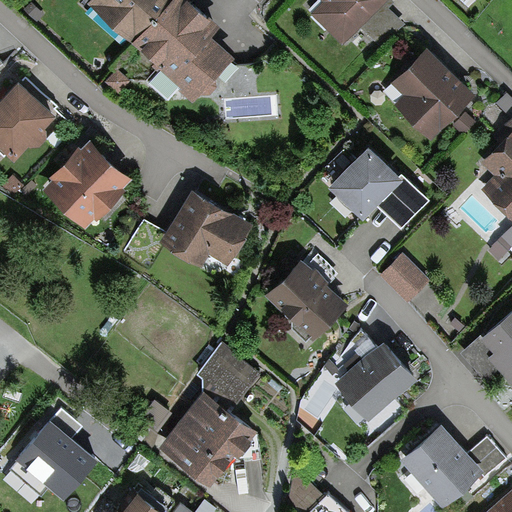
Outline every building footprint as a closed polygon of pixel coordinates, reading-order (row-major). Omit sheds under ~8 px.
[(32,0),(24,8),(36,20),(45,12),(32,0)] [(90,0),(87,4),(130,44),(171,0),(90,0)] [(222,26),(191,0),(171,0),(130,44),(153,64),(151,66),(193,104),(202,94),(211,95),(217,88),(216,79),(236,56),(213,36),(222,26)] [(382,2),(384,0),(321,0),(324,2),(312,14),(341,42),(357,26),(380,48),(404,24),(382,2)] [(476,94),(429,48),(393,84),(402,93),(393,103),(431,140),(476,94)] [(57,116),(20,82),(0,103),(0,149),(14,162),(28,147),(37,148),(47,139),(47,127),(57,116)] [(467,109),(453,122),(463,132),(476,119),(467,109)] [(511,127),(483,158),(496,170),(481,187),(511,216),(511,127)] [(133,179),(88,138),(79,148),(77,146),(48,177),(54,182),(43,193),(85,231),(133,179)] [(399,176),(368,146),(328,188),(363,221),(377,206),(402,179),(399,176)] [(401,173),(399,176),(402,179),(377,206),(402,231),(431,202),(401,173)] [(253,218),(192,183),(161,236),(203,261),(209,251),(227,262),(253,218)] [(511,246),(511,222),(488,247),(500,258),(511,246)] [(430,279),(402,251),(381,273),(408,300),(430,279)] [(349,301),(302,255),(266,292),(313,338),(349,301)] [(511,306),(478,338),(511,374),(511,306)] [(418,378),(385,339),(338,378),(370,417),(418,378)] [(203,390),(230,411),(259,375),(222,346),(199,375),(203,379),(203,390)] [(230,411),(203,390),(160,447),(213,487),(256,430),(230,411)] [(172,414),(156,401),(142,418),(158,431),(172,414)] [(84,428),(62,408),(10,469),(42,497),(49,489),(63,502),(99,460),(75,439),(84,428)] [(444,422),(402,461),(446,509),(507,459),(488,435),(469,451),(444,422)] [(92,449),(101,438),(86,427),(77,438),(92,449)] [(347,511),(329,492),(325,496),(296,468),(287,511),(347,511)] [(511,511),(511,485),(481,511),(511,511)] [(142,489),(123,511),(120,511),(118,510),(116,511),(164,511),(167,509),(142,489)] [(205,499),(195,511),(213,511),(217,508),(205,499)] [(173,511),(193,511),(181,502),(173,511)]
